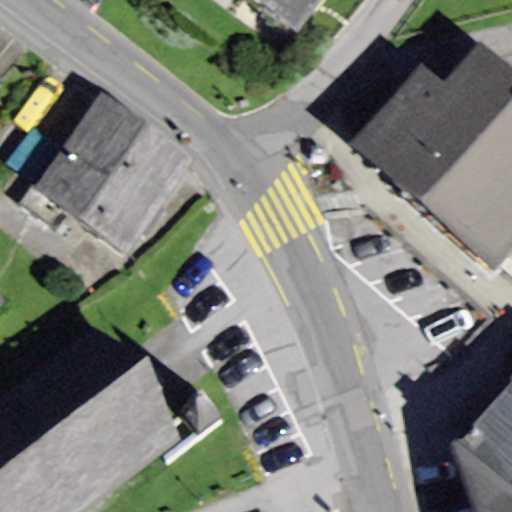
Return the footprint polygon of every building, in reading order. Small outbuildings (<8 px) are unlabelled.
[(247,0),(294,34),(318,0),(247,0)] [(424,90),(361,161),(493,279),(511,257),(511,96),(478,67),(443,106),(424,90)] [(119,258),(183,168),(103,111),(39,201),(119,258)] [(89,511),(182,441),(95,328),(0,400),(0,511),(89,511)] [(222,415),(202,390),(179,408),(199,433),(222,415)] [(476,511),(511,511),(511,408),(461,471),(476,511)]
